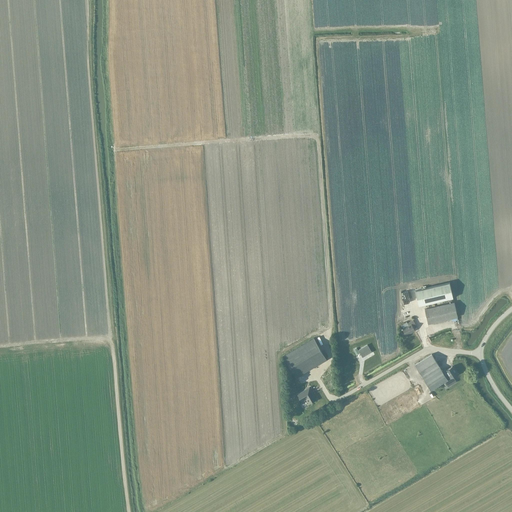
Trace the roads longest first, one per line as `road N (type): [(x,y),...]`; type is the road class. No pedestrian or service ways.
road 1 (track): [(110,343),(126,511)]
road 2 (unclassified): [(339,398),(421,350),(479,353)]
